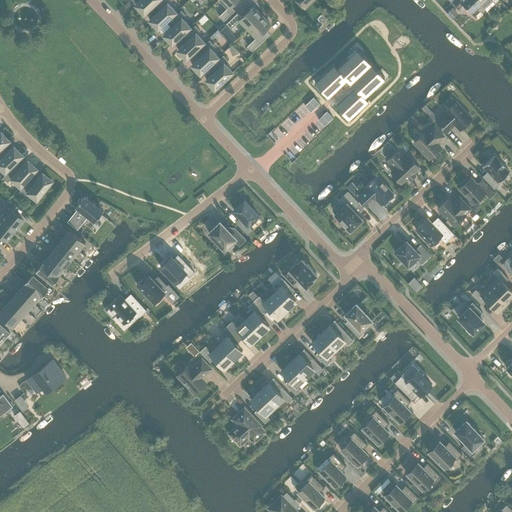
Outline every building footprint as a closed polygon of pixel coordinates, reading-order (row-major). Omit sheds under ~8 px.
[(140,0),(135,5),(144,14),(158,0),(140,0)] [(149,20),(158,29),(176,12),(168,3),(171,0),(161,0),(156,5),(160,10),(149,20)] [(219,0),(227,8),(219,16),(224,21),(235,11),(230,6),(236,0),(219,0)] [(486,10),(484,9),(476,0),(451,0),(463,12),(467,8),(471,12),(476,7),(482,14),(486,10)] [(476,0),(484,9),(493,1),(495,3),(498,0),(476,0)] [(239,21),(248,29),(262,16),(253,7),(241,18),(237,13),(226,24),(231,29),(239,21)] [(458,14),(452,8),(448,11),(447,13),(453,19),(454,18),(458,14)] [(164,35),(172,44),(190,27),(182,18),(186,15),(181,10),(170,20),(174,25),(164,35)] [(262,16),(248,29),(256,38),(247,46),(252,51),(263,40),(259,36),(271,25),(262,16)] [(178,50),(186,59),(204,42),(196,33),(200,30),(195,25),(184,35),(188,40),(178,50)] [(224,27),(220,30),(225,36),(229,32),(224,27)] [(192,65),(200,74),(218,57),(210,48),(214,45),(209,40),(198,50),(202,55),(192,65)] [(237,50),(232,44),(227,49),(233,55),(237,50)] [(382,75),(359,50),(350,59),(348,57),(337,66),(334,63),(317,79),(323,86),(321,88),(328,95),(330,94),(337,102),(336,103),(343,111),(345,109),(351,115),(368,99),(365,96),(375,86),(373,84),(382,75)] [(206,80),(214,89),(233,72),(224,63),(228,60),(223,55),(212,65),(217,70),(206,80)] [(314,97),(305,105),(311,112),(320,104),(314,97)] [(443,113),(445,115),(437,122),(446,132),(452,127),(451,126),(454,123),(460,130),(472,118),(455,101),(443,113)] [(327,112),(318,120),(324,126),(333,118),(327,112)] [(432,112),(431,114),(429,116),(434,121),(438,118),(432,112)] [(425,131),(414,142),(429,159),(441,147),(436,143),(443,136),(430,122),(423,129),(425,131)] [(0,168),(3,172),(21,155),(12,146),(2,156),(0,154),(0,168)] [(402,184),(419,168),(408,156),(404,159),(397,152),(388,160),(395,168),(391,172),(402,184)] [(500,161),(494,155),(482,166),(487,172),(482,176),(494,189),(503,181),(501,179),(509,172),(504,166),(504,165),(500,161)] [(10,179),(19,187),(35,168),(26,160),(16,171),(12,166),(2,178),(7,182),(10,179)] [(46,187),(51,180),(41,172),(32,184),(27,180),(18,192),(23,196),(26,192),(35,200),(40,194),(41,195),(47,188),(46,187)] [(393,193),(376,175),(364,187),(366,189),(358,196),(367,206),(373,201),(373,200),(375,198),(381,204),(393,193)] [(462,186),(459,188),(473,204),(485,193),(490,198),(495,193),(486,183),(481,188),(471,177),(468,180),(467,178),(460,184),(462,186)] [(352,182),(348,185),(347,186),(347,187),(355,195),(360,190),(352,182)] [(357,214),(363,208),(362,208),(363,207),(348,191),(338,200),(343,206),(335,214),(339,219),(338,220),(344,227),(345,225),(350,230),(362,219),(357,214)] [(76,211),(68,221),(78,229),(82,224),(87,218),(88,217),(94,222),(103,211),(84,196),(76,207),(79,210),(77,212),(76,211)] [(449,197),(438,208),(454,226),(466,215),(465,214),(470,209),(459,197),(454,202),(449,197)] [(244,200),(234,210),(243,220),(238,225),(248,235),(253,230),(249,225),(259,216),(244,200)] [(482,208),(477,203),(472,208),(476,213),(482,208)] [(0,218),(15,231),(23,220),(9,208),(8,208),(5,205),(1,209),(4,212),(0,216),(0,218)] [(479,217),(474,211),(470,215),(475,220),(479,217)] [(431,223),(427,218),(416,229),(431,245),(440,237),(445,243),(454,234),(438,217),(431,223)] [(0,236),(6,242),(15,231),(0,218),(0,236)] [(234,228),(229,232),(220,222),(209,233),(224,249),(235,239),(240,244),(245,239),(234,228)] [(69,230),(63,238),(79,251),(85,242),(69,230)] [(192,242),(181,252),(197,268),(213,252),(198,237),(192,243),(192,242)] [(63,238),(56,246),(72,259),(79,251),(63,238)] [(406,240),(394,251),(402,259),(401,260),(405,265),(406,264),(408,266),(416,258),(421,263),(430,255),(421,245),(415,250),(406,240)] [(56,246),(50,254),(66,267),(72,259),(56,246)] [(50,254),(43,262),(59,275),(66,267),(50,254)] [(171,256),(161,266),(176,282),(186,272),(190,276),(195,272),(181,257),(176,261),(171,256)] [(506,260),(501,264),(511,275),(511,259),(510,257),(506,260)] [(307,264),(302,259),(297,263),(296,262),(290,268),(289,266),(288,265),(281,272),(293,285),(298,279),(306,288),(313,281),(312,280),(313,279),(313,280),(318,275),(315,272),(314,272),(312,270),(307,264)] [(43,261),(36,270),(53,284),(60,275),(59,275),(43,262),(43,261)] [(498,278),(490,286),(507,304),(511,298),(511,291),(504,283),(508,279),(498,268),(493,273),(498,278)] [(268,279),(271,282),(275,286),(277,284),(283,279),(280,276),(276,272),(268,279)] [(32,274),(25,282),(41,296),(48,288),(32,274)] [(136,284),(154,302),(165,291),(163,289),(167,285),(158,276),(154,280),(149,275),(145,278),(144,277),(136,284)] [(21,278),(18,281),(23,285),(19,290),(34,303),(41,296),(25,282),(21,278)] [(282,286),(272,294),(286,309),(295,300),(282,286)] [(507,304),(490,286),(481,294),(476,289),(471,294),(482,304),(486,300),(498,312),(507,304)] [(19,290),(12,298),(27,311),(34,303),(19,290)] [(146,310),(131,294),(123,301),(118,296),(107,306),(109,308),(106,310),(113,318),(116,316),(123,324),(135,312),(139,317),(146,310)] [(259,296),(254,301),(263,312),(265,313),(269,309),(277,318),(286,309),(272,294),(265,302),(259,296)] [(12,298),(5,306),(20,319),(27,311),(12,298)] [(255,311),(246,320),(259,334),(268,326),(259,316),(263,312),(254,301),(248,306),(252,310),(253,309),(255,311)] [(469,308),(459,318),(467,327),(466,328),(470,332),(471,331),(473,333),(479,327),(478,326),(483,321),(477,315),(482,309),(474,301),(468,306),(469,308)] [(357,304),(346,315),(353,323),(349,327),(359,338),(364,333),(362,331),(372,321),(357,304)] [(5,306),(0,311),(0,315),(13,327),(20,319),(5,306)] [(232,321),(227,326),(230,330),(239,340),(243,336),(250,343),(259,334),(246,320),(238,327),(232,321)] [(0,341),(9,332),(0,323),(0,341)] [(321,333),(335,348),(344,340),(349,345),(354,340),(343,329),(339,334),(331,325),(321,333)] [(227,337),(219,345),(233,359),(242,351),(235,343),(239,340),(230,330),(227,326),(221,331),(227,337)] [(326,356),(335,348),(321,333),(312,342),(320,350),(316,354),(326,365),(331,361),(326,356)] [(186,347),(194,356),(196,355),(199,351),(191,343),(186,347)] [(219,345),(210,353),(223,368),(233,359),(219,345)] [(209,350),(206,346),(200,351),(204,355),(209,350)] [(300,354),(291,362),(305,377),(313,369),(318,373),(322,369),(312,358),(308,362),(300,354)] [(204,376),(212,369),(200,356),(190,366),(187,363),(176,374),(195,393),(206,383),(200,377),(203,375),(204,376)] [(52,359),(27,379),(37,392),(42,387),(46,392),(66,377),(52,359)] [(296,385),(305,377),(291,362),(282,371),(289,379),(285,383),(295,394),(300,390),(296,385)] [(401,375),(394,382),(412,401),(419,394),(420,396),(431,384),(417,370),(407,381),(401,375)] [(260,391),(274,406),(283,397),(287,402),(292,397),(281,386),(277,391),(269,382),(260,391)] [(405,407),(410,402),(398,389),(392,394),(394,396),(384,407),(399,422),(402,420),(403,421),(409,416),(407,414),(410,411),(405,407)] [(274,406),(260,391),(251,400),(259,408),(254,412),(265,423),(270,418),(265,414),(274,406)] [(0,410),(4,408),(6,411),(12,406),(3,393),(0,395),(0,410)] [(236,425),(227,433),(240,447),(249,439),(254,444),(267,432),(262,427),(263,426),(244,406),(231,419),(236,425)] [(384,428),(389,423),(376,410),(371,416),(373,418),(362,428),(378,444),(380,441),(382,442),(387,437),(386,436),(389,433),(384,428)] [(483,439),(466,421),(461,425),(461,424),(459,426),(459,427),(455,431),(466,443),(461,447),(470,457),(475,452),(473,449),(483,439)] [(362,450),(367,444),(355,432),(349,437),(351,439),(341,450),(356,465),(359,463),(360,464),(366,459),(364,457),(367,454),(362,450)] [(462,454),(449,441),(444,446),(439,442),(437,444),(435,443),(430,448),(431,450),(429,452),(444,468),(455,458),(456,460),(462,454)] [(341,471),(346,466),(333,453),(328,459),(330,461),(319,471),(335,487),(338,484),(339,485),(344,480),(343,479),(346,476),(341,471)] [(440,476),(428,463),(422,468),(418,463),(415,466),(414,465),(408,470),(410,471),(407,474),(422,490),(433,479),(435,481),(440,476)] [(298,493),(313,508),(316,506),(317,507),(323,502),(321,500),(324,497),(319,493),(324,487),(312,475),(306,480),(308,482),(298,493)] [(377,488),(373,492),(376,495),(385,486),(382,483),(377,488)] [(418,495),(421,492),(413,484),(410,487),(411,488),(418,495)] [(418,498),(406,485),(401,490),(396,485),(393,488),(392,486),(386,492),(388,493),(385,496),(401,511),(411,501),(413,503),(418,498)] [(281,496),(269,508),(272,511),(296,511),(288,503),(292,499),(286,493),(282,497),(281,496)]
